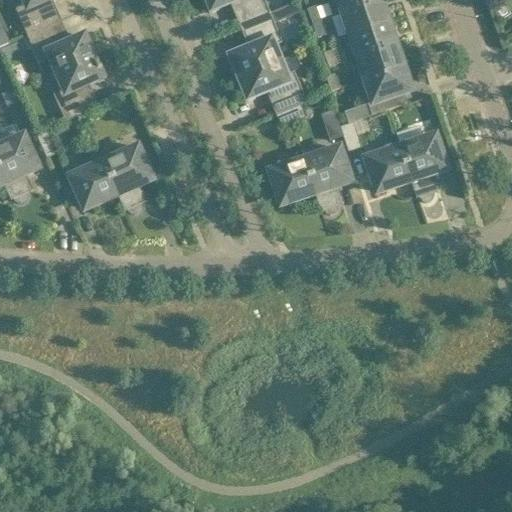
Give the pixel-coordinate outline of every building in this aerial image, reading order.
[(23,0),(24,3),(14,7),(27,35),(56,22),(47,0),(46,0),(23,0)] [(206,0),(212,13),(219,10),(218,7),(229,3),(228,2),(232,0),(235,6),(232,11),(239,26),(270,13),(264,0),(206,0)] [(336,0),(341,14),(377,2),(376,0),(336,0)] [(377,2),(341,14),(349,36),(387,24),(383,9),(380,10),(377,2)] [(312,25),(320,22),(315,7),(306,10),(312,25)] [(279,62),(273,47),(282,43),(270,13),(239,26),(245,41),(250,43),(252,49),(249,51),(248,50),(230,57),(231,60),(228,61),(235,77),(237,76),(238,78),(279,62)] [(66,44),(56,22),(27,35),(40,64),(50,59),(56,73),(92,57),(83,37),(66,44)] [(317,39),(326,36),(320,22),(312,25),(317,39)] [(387,24),(349,36),(356,59),(392,47),(389,39),(392,38),(387,24)] [(6,37),(0,39),(0,47),(9,43),(6,37)] [(392,47),(356,59),(364,81),(402,68),(398,54),(395,55),(392,47)] [(328,69),(337,66),(332,51),(323,55),(328,69)] [(62,88),(52,92),(66,122),(77,117),(95,108),(85,85),(88,83),(102,78),(98,70),(100,70),(97,64),(96,64),(92,57),(56,73),(62,88)] [(279,62),(238,78),(248,102),(255,99),(254,96),(265,92),(265,91),(269,89),(271,95),(269,100),(275,116),(300,106),(306,103),(294,72),(285,76),(279,62)] [(372,104),(344,113),(348,125),(353,123),(400,107),(396,96),(403,94),(411,91),(403,68),(364,81),(372,104)] [(331,93),(339,90),(334,75),(325,79),(331,93)] [(7,108),(20,102),(15,90),(1,95),(7,108)] [(300,106),(275,116),(281,129),(299,121),(305,119),(300,106)] [(348,153),(361,149),(353,123),(348,125),(340,128),(348,153)] [(338,124),(325,129),(329,142),(343,138),(338,124)] [(46,160),(59,154),(51,136),(48,129),(35,135),(38,141),(46,160)] [(23,137),(0,147),(0,173),(5,184),(3,185),(10,201),(12,200),(13,200),(14,202),(16,204),(18,205),(21,205),(23,204),(25,203),(27,201),(28,199),(28,196),(27,194),(20,178),(25,175),(38,170),(23,137)] [(435,137),(401,148),(412,182),(410,183),(416,200),(418,199),(420,201),(421,203),(424,204),(426,204),(429,204),(431,202),(433,201),(434,198),(434,196),(434,194),(428,177),(434,175),(446,171),(435,137)] [(137,148),(104,162),(119,195),(117,196),(124,212),(126,212),(127,211),(128,213),(130,215),(132,216),(135,216),(137,215),(139,214),(141,212),(142,210),(142,207),(141,205),(134,189),(139,186),(151,181),(137,148)] [(370,168),(366,170),(371,186),(375,184),(378,193),(410,183),(412,182),(401,148),(367,159),(370,168)] [(339,149),(305,160),(316,194),(314,195),(320,212),(322,211),(324,213),(325,215),(328,216),(330,216),(333,216),(335,215),(336,213),(338,211),(338,208),(338,206),(332,189),(338,187),(350,183),(339,149)] [(274,181),(270,182),(275,198),(279,197),(282,206),(314,195),(316,194),(305,160),(271,172),(274,181)] [(104,162),(71,177),(75,186),(71,188),(78,203),(82,201),(86,210),(117,196),(119,195),(104,162)]
